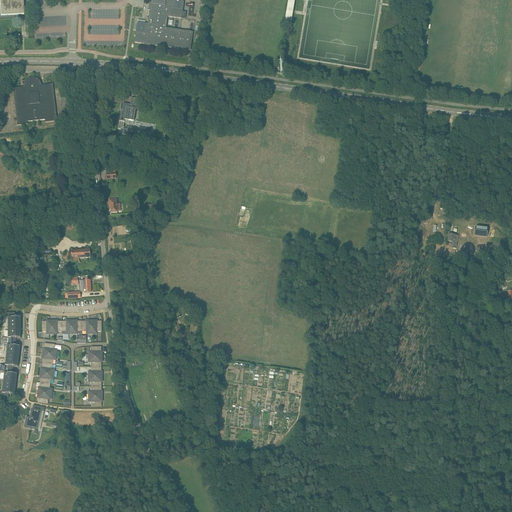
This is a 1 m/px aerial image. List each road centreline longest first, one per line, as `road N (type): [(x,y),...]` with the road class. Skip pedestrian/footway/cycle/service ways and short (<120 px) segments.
road 1 (tertiary): [(511,119),(95,63)]
road 2 (unclassified): [(109,304),(95,63)]
road 3 (residential): [(109,304),(35,308),(23,400),(0,413)]
road 4 (track): [(182,511),(129,403)]
